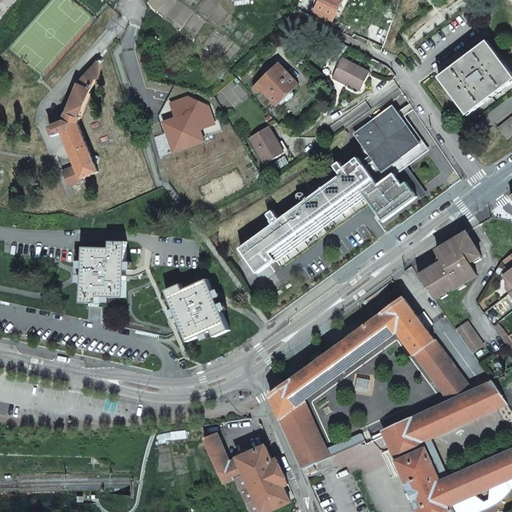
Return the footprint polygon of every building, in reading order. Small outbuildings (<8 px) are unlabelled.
[(311,0),(307,9),(332,21),(342,0),(311,0)] [(511,81),(511,73),(487,41),(439,78),(468,115),(511,81)] [(360,90),(369,73),(342,59),(333,76),(346,83),(360,90)] [(99,79),(99,63),(98,62),(77,83),(62,123),(50,128),(53,136),(62,132),(76,165),(70,168),(76,183),(83,180),(82,178),(98,172),(78,123),(95,80),(99,79)] [(259,92),(261,90),(276,105),(283,98),(285,100),(287,99),(288,101),(293,96),(292,94),(293,93),(291,91),(298,85),(279,65),(270,73),(267,76),(254,88),(254,89),(257,92),(259,92)] [(344,85),(346,83),(333,76),(331,79),(344,85)] [(175,118),(164,122),(174,152),(204,142),(200,130),(215,125),(208,107),(188,97),(170,104),(175,118)] [(394,174),(425,151),(392,106),(355,134),(370,156),(361,162),(358,158),(353,161),(354,162),(339,172),(341,175),(278,221),(274,225),(240,249),(258,273),(364,196),(394,174)] [(511,115),(498,127),(507,138),(511,134),(511,115)] [(278,143),(268,126),(250,138),(265,164),(284,153),(278,143)] [(287,151),(281,141),(278,143),(284,153),(287,151)] [(76,183),(70,168),(63,171),(69,186),(76,183)] [(394,174),(364,196),(383,222),(417,197),(406,183),(402,186),(394,174)] [(267,216),(274,225),(278,221),(272,212),(267,216)] [(437,250),(443,260),(418,275),(435,299),(454,288),(455,289),(477,276),(470,263),(481,256),(467,233),(437,250)] [(110,248),(84,248),(83,302),(89,302),(95,302),(99,302),(99,296),(125,296),(126,242),(111,242),(110,248)] [(216,336),(230,329),(207,279),(183,290),(180,285),(166,291),(189,341),(213,330),(216,336)] [(306,400),(398,331),(415,355),(436,340),(427,328),(433,323),(424,311),(418,316),(405,297),(383,313),(330,352),(297,377),(296,377),(271,395),(281,419),(306,401),(306,400)] [(102,306),(95,306),(89,306),(89,320),(102,323),(102,306)] [(484,345),(467,322),(456,330),(472,353),(484,345)] [(500,324),(495,327),(499,332),(504,329),(500,324)] [(508,338),(509,337),(504,329),(499,332),(504,340),(508,338)] [(473,391),(469,385),(436,340),(415,355),(414,356),(448,402),(473,391)] [(422,442),(432,438),(508,404),(500,392),(492,382),(488,376),(469,385),(473,391),(448,402),(383,432),(418,509),(418,511),(478,511),(493,505),(498,503),(501,501),(503,499),(506,496),(509,493),(511,489),(511,450),(450,478),(440,483),(422,442)] [(307,401),(306,401),(281,419),(303,468),(317,462),(331,456),(328,449),(307,401)] [(331,456),(365,441),(361,434),(328,449),(331,456)] [(440,483),(450,478),(432,438),(422,442),(440,483)] [(284,486),(288,484),(277,459),(272,461),(265,446),(230,461),(221,442),(208,447),(224,483),(236,478),(251,511),(267,511),(290,502),(284,486)]
